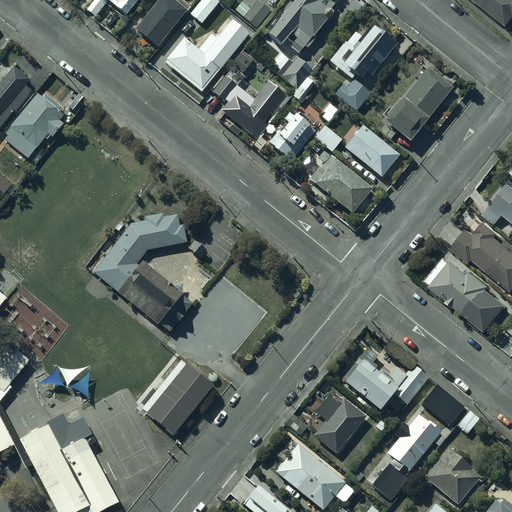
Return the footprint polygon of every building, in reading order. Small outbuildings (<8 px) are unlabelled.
[(105,0),(91,0),(85,9),(94,17),(107,1),(105,0)] [(121,0),(122,1),(115,9),(127,19),(142,0),(121,0)] [(173,0),(160,0),(134,31),(158,51),(189,14),(173,0)] [(203,0),(202,0),(191,14),(202,24),(214,9),(203,0)] [(271,11),(256,0),(245,17),(258,27),(271,11)] [(316,0),(300,0),(269,40),(282,50),(291,38),(307,51),(339,11),(325,0),(321,0),(319,2),(316,0)] [(511,22),(511,0),(467,0),(506,30),(511,22)] [(164,64),(202,94),(251,34),(233,20),(204,56),(184,39),(164,64)] [(371,80),(396,48),(373,30),(342,71),(360,85),(366,77),(371,80)] [(245,50),(233,66),(243,74),(245,71),(247,73),(249,70),(247,69),(256,58),(245,50)] [(290,60),(278,74),(296,90),(292,96),(300,103),(316,83),(308,76),(310,74),(301,68),(305,63),(297,57),(292,62),(290,60)] [(14,69),(0,84),(0,128),(13,113),(16,115),(30,98),(20,90),(28,81),(14,69)] [(409,147),(452,91),(425,70),(383,126),(409,147)] [(225,76),(212,92),(225,102),(238,86),(225,76)] [(371,96),(354,84),(348,91),(341,86),(332,98),(356,116),(371,96)] [(251,108),(237,97),(223,114),(257,140),(289,100),(270,85),(251,108)] [(62,117),(36,96),(4,136),(29,156),(45,136),(49,139),(60,125),(57,123),(62,117)] [(292,166),(317,134),(296,117),(271,149),(292,166)] [(342,139),(324,125),(315,139),(332,152),(342,139)] [(399,159),(362,130),(344,153),(381,182),(399,159)] [(332,159),(311,184),(353,218),(373,193),(332,159)] [(12,184),(0,174),(0,191),(4,194),(12,184)] [(511,194),(505,190),(483,218),(497,230),(504,221),(511,227),(511,194)] [(194,350),(199,354),(204,355),(208,353),(210,348),(210,343),(205,340),(243,293),(207,263),(198,274),(208,282),(191,304),(141,264),(148,255),(188,248),(184,229),(180,230),(179,219),(164,221),(164,218),(145,221),(145,225),(131,228),(92,277),(190,355),(194,350)] [(473,239),(466,233),(448,253),(468,270),(472,264),(510,297),(511,294),(511,257),(495,243),(498,239),(484,227),(473,239)] [(464,278),(449,266),(427,293),(484,338),(506,309),(486,296),(488,292),(468,275),(464,278)] [(392,398),(405,410),(428,382),(413,370),(405,380),(394,371),(387,379),(381,373),(377,377),(362,365),(343,387),(377,415),(392,398)] [(315,440),(336,457),(367,420),(346,403),(315,440)] [(469,411),(457,425),(467,434),(479,419),(469,411)] [(288,425),(303,437),(308,430),(294,418),(288,425)] [(418,418),(385,457),(408,475),(441,436),(418,418)] [(47,426),(18,443),(54,511),(106,511),(119,506),(89,451),(66,462),(47,426)] [(277,477),(319,511),(324,511),(345,487),(299,450),(277,477)] [(446,454),(423,481),(456,509),(479,481),(446,454)] [(246,484),(258,493),(266,484),(254,474),(246,484)] [(386,482),(374,496),(388,507),(400,493),(386,482)] [(511,511),(511,507),(500,498),(488,511),(511,511)]
